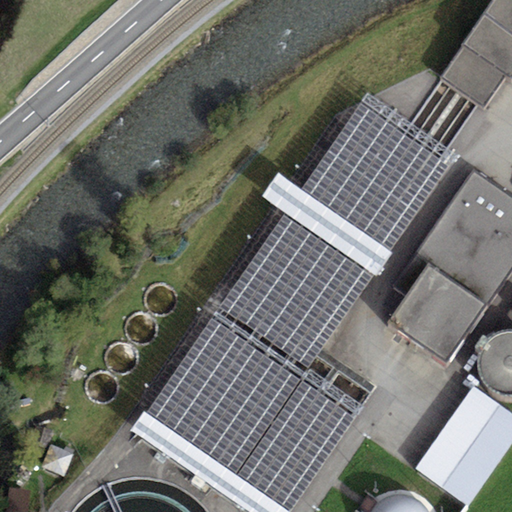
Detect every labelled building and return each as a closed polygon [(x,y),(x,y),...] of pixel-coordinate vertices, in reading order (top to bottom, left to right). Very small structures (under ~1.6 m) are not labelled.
[(511,0),(493,0),(482,17),(511,37),(511,0)] [(511,37),(482,17),(463,46),(504,73),(511,78),(511,75),(511,37)] [(504,73),(463,46),(441,78),(482,105),(504,73)] [(262,196),(285,212),(129,432),(242,511),(290,511),(373,396),(318,357),(460,156),(369,92),(302,188),(278,172),(262,196)] [(450,361),(511,269),(511,198),(474,173),(396,287),(410,296),(392,322),(450,361)] [(511,330),(510,331),(501,336),(493,343),(489,352),(487,363),(489,373),(495,383),(503,389),(511,392),(511,330)] [(469,506),(511,444),(511,413),(473,386),(415,469),(469,506)] [(49,448),(43,474),(67,479),(73,454),(49,448)] [(414,497),(407,492),(399,490),(391,490),(384,493),(377,499),(374,506),(372,511),(420,511),(421,511),(419,504),(414,497)]
